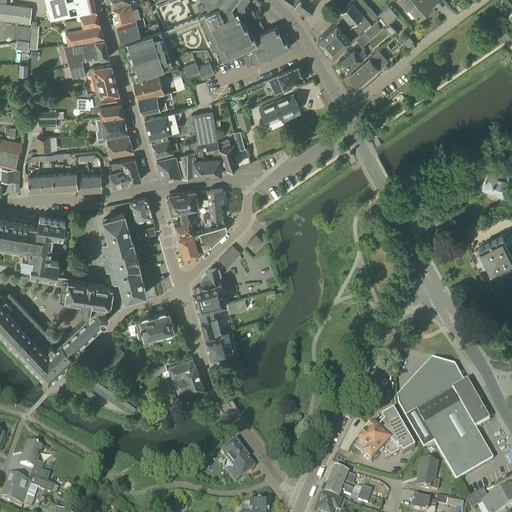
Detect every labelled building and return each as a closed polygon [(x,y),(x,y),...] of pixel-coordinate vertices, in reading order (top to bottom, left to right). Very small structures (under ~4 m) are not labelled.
[(46,0),(49,10),(47,10),(48,18),(79,12),(95,9),(92,0),(46,0)] [(114,14),(136,6),(133,0),(131,0),(129,1),(129,0),(128,0),(122,2),(122,0),(111,3),(111,5),(114,14)] [(167,0),(169,2),(155,8),(167,36),(199,21),(211,49),(214,48),(221,64),(242,55),(247,66),(266,58),(267,60),(273,58),(272,55),(289,48),(284,36),(281,37),(276,26),(265,31),(260,20),(257,21),(253,10),(250,11),(246,2),(247,0),(167,0)] [(297,0),(294,6),(306,15),(317,0),(297,0)] [(377,16),(362,0),(354,0),(353,2),(352,1),(341,11),(337,7),(331,12),(339,20),(336,22),(323,33),(317,38),(332,55),(350,38),(344,31),(346,29),(354,37),(377,16)] [(418,19),(431,8),(424,0),(399,0),(399,1),(407,9),(408,8),(418,19)] [(0,2),(0,19),(30,24),(31,16),(32,7),(0,2)] [(389,23),(398,15),(388,5),(379,13),(389,23)] [(117,23),(140,16),(137,6),(136,6),(114,14),(117,23)] [(99,23),(96,11),(80,15),(81,21),(76,21),(75,20),(65,21),(66,28),(83,26),(99,23)] [(119,34),(138,27),(137,24),(144,21),(143,16),(116,26),(119,34)] [(358,52),(364,47),(363,46),(384,27),(377,20),(355,39),(359,43),(354,48),(353,47),(339,60),(348,71),(363,59),(358,52)] [(29,39),(31,26),(14,24),(12,37),(29,39)] [(68,43),(103,37),(100,24),(65,31),(68,43)] [(31,26),(29,48),(37,48),(39,27),(31,26)] [(122,43),(123,42),(141,36),(138,27),(119,34),(122,43)] [(141,36),(123,42),(131,65),(128,66),(132,78),(173,64),(161,29),(141,36)] [(70,69),(83,66),(82,61),(100,59),(109,57),(103,38),(95,40),(63,45),(70,69)] [(16,48),(27,49),(29,42),(17,40),(16,48)] [(369,58),(348,75),(349,76),(358,86),(378,68),(379,68),(380,67),(383,65),(374,54),(369,58),(369,57),(369,58)] [(201,73),(198,67),(195,61),(183,67),(184,70),(182,71),(186,80),(200,73),(201,73)] [(201,73),(200,73),(202,79),(217,73),(213,64),(211,65),(209,62),(198,67),(201,73)] [(90,97),(119,94),(119,93),(111,64),(93,67),(94,68),(89,68),(95,91),(87,93),(87,96),(90,95),(90,97)] [(19,65),(18,77),(27,77),(28,65),(19,65)] [(83,66),(70,69),(72,78),(86,75),(83,66)] [(277,93),(284,90),(291,86),(291,85),(303,80),(297,67),(274,77),(277,84),(274,85),(277,93)] [(138,98),(163,92),(157,74),(133,81),(138,98)] [(151,117),(160,115),(159,110),(160,110),(157,102),(173,98),(171,91),(164,93),(163,92),(138,98),(142,114),(151,112),(151,117)] [(99,104),(121,101),(119,94),(90,97),(90,95),(87,96),(87,97),(86,97),(87,105),(99,104)] [(299,109),(293,94),(275,102),(274,101),(259,108),(266,124),(268,124),(270,130),(283,124),(281,118),(281,117),(299,109)] [(87,105),(86,97),(77,96),(56,95),(55,107),(77,107),(88,108),(89,112),(99,111),(100,118),(101,119),(124,115),(121,102),(121,101),(99,104),(87,105)] [(180,132),(178,127),(176,121),(181,113),(180,110),(167,113),(160,115),(151,117),(144,118),(149,137),(153,136),(154,141),(168,137),(179,135),(180,132)] [(206,145),(205,144),(205,143),(217,141),(212,111),(192,114),(194,123),(193,123),(192,124),(192,130),(195,129),(197,140),(198,147),(206,145)] [(242,131),(251,128),(247,111),(238,113),(242,131)] [(13,124),(14,117),(0,115),(0,121),(4,122),(4,123),(13,124)] [(104,138),(128,134),(124,115),(101,119),(100,118),(98,120),(98,125),(102,126),(104,138)] [(192,124),(193,123),(192,115),(189,115),(184,125),(192,124)] [(180,132),(192,130),(192,124),(184,125),(178,127),(180,132)] [(15,139),(16,128),(5,127),(4,138),(15,139)] [(238,150),(245,148),(240,131),(234,132),(238,150)] [(128,134),(104,138),(104,139),(106,138),(109,156),(133,152),(132,148),(129,138),(128,134)] [(37,153),(51,152),(50,135),(36,136),(37,153)] [(154,141),(151,141),(154,150),(156,155),(172,151),(168,137),(154,141)] [(0,165),(18,170),(23,150),(22,150),(22,146),(23,143),(2,138),(2,139),(0,138),(0,165)] [(195,148),(198,147),(197,140),(195,141),(184,143),(180,148),(181,153),(176,154),(156,159),(161,177),(165,179),(180,176),(181,178),(193,176),(191,153),(195,148)] [(207,153),(213,152),(211,143),(205,144),(206,145),(198,147),(195,148),(191,153),(193,176),(193,177),(212,175),(210,158),(205,159),(205,156),(203,156),(202,151),(206,151),(207,153)] [(225,169),(238,165),(232,146),(219,150),(225,169)] [(341,167),(345,163),(349,167),(352,163),(346,157),(338,164),(341,167)] [(124,168),(128,183),(141,180),(134,158),(122,160),(124,168)] [(210,158),(212,175),(221,174),(219,158),(210,158)] [(128,183),(124,168),(108,173),(112,187),(128,183)] [(19,191),(19,171),(1,169),(1,182),(12,182),(12,191),(19,191)] [(76,176),(77,176),(77,172),(64,173),(65,188),(77,187),(76,176)] [(326,172),(318,176),(321,180),(329,176),(326,172)] [(53,189),(65,188),(64,173),(52,174),(53,189)] [(41,190),(53,189),(52,174),(40,175),(41,190)] [(89,175),(90,190),(102,189),(101,174),(89,175)] [(511,193),(511,184),(511,183),(488,174),(482,188),(489,191),(488,194),(497,198),(498,195),(505,198),(508,192),(511,193)] [(29,191),(41,190),(40,175),(27,176),(29,191)] [(77,191),(90,190),(89,175),(77,176),(76,176),(77,187),(77,191)] [(207,190),(208,199),(208,206),(209,218),(222,217),(221,203),(224,203),(223,189),(207,190)] [(171,213),(197,208),(194,191),(170,194),(167,198),(171,213)] [(135,221),(152,216),(147,200),(144,198),(129,202),(135,221)] [(174,224),(178,237),(194,233),(189,211),(180,214),(182,222),(174,224)] [(132,240),(124,213),(102,219),(108,240),(103,242),(106,254),(103,255),(107,268),(110,267),(113,280),(119,278),(124,299),(146,293),(139,266),(140,266),(138,258),(133,240),(132,240)] [(0,245),(23,249),(21,264),(31,266),(30,272),(56,277),(58,261),(49,259),(53,235),(62,237),(62,236),(65,222),(65,221),(39,216),(37,226),(0,219),(0,245)] [(203,247),(211,245),(226,231),(225,224),(205,230),(207,236),(200,239),(203,247)] [(145,226),(136,228),(138,236),(149,233),(147,227),(147,225),(145,226)] [(204,251),(203,247),(200,239),(207,236),(205,230),(194,233),(178,237),(183,255),(186,257),(198,254),(198,253),(204,251)] [(253,250),(263,241),(256,233),(246,243),(253,250)] [(511,239),(505,243),(502,236),(478,248),(481,254),(477,256),(483,268),(487,266),(490,272),(498,268),(500,273),(510,268),(508,264),(511,261),(511,256),(510,252),(511,251),(511,239)] [(226,268),(237,257),(240,253),(232,245),(218,259),(226,268)] [(202,287),(192,289),(198,311),(198,312),(214,307),(219,306),(226,304),(222,288),(221,288),(216,268),(207,270),(209,278),(200,281),(202,287)] [(0,330),(48,381),(75,355),(72,352),(108,318),(105,315),(107,314),(107,311),(105,308),(104,308),(105,303),(110,303),(113,286),(93,282),(94,281),(87,280),(87,281),(67,278),(68,277),(56,275),(55,282),(62,283),(59,299),(80,303),(82,303),(81,309),(83,311),(88,312),(89,311),(91,312),(57,344),(9,292),(4,297),(0,293),(0,330)] [(214,307),(198,312),(205,339),(221,334),(222,334),(222,333),(221,333),(216,317),(214,307)] [(138,319),(134,320),(139,339),(142,338),(144,338),(144,337),(154,335),(155,339),(173,335),(172,330),(173,330),(173,328),(174,326),(173,322),(170,320),(168,312),(166,312),(164,311),(160,312),(159,314),(148,317),(147,316),(143,317),(141,319),(140,319),(138,319)] [(221,334),(205,339),(210,357),(227,353),(234,351),(231,341),(225,343),(222,334),(221,334)] [(110,369),(124,351),(114,344),(100,362),(110,369)] [(194,365),(192,358),(168,368),(172,378),(181,375),(182,376),(173,380),(178,392),(187,389),(189,394),(204,388),(195,365),(194,365)] [(464,384),(454,366),(431,360),(397,397),(398,406),(405,418),(423,450),(434,443),(456,482),(492,461),(475,430),(489,422),(466,382),(464,384)] [(150,376),(167,370),(165,364),(148,370),(150,376)] [(129,377),(116,380),(118,386),(130,382),(129,377)] [(399,452),(411,445),(391,413),(379,420),(379,421),(373,428),(366,435),(359,443),(368,452),(364,456),(371,463),(382,450),(387,455),(397,449),(399,452)] [(221,452),(228,461),(223,465),(236,482),(255,467),(248,458),(235,441),(221,452)] [(27,443),(20,464),(33,469),(30,476),(47,483),(51,474),(41,471),(43,465),(37,463),(42,449),(27,443)] [(419,488),(433,491),(437,492),(439,483),(434,482),(438,464),(420,460),(418,475),(421,476),(419,488)] [(356,478),(348,474),(334,469),(329,482),(352,491),(354,486),(352,486),(356,478)] [(9,476),(5,487),(26,495),(34,499),(38,489),(53,495),(57,494),(57,493),(59,488),(55,487),(55,486),(47,483),(30,476),(29,476),(28,477),(26,482),(9,476)] [(350,496),(352,491),(329,482),(324,494),(337,500),(340,492),(350,496)] [(5,487),(1,499),(22,507),(22,505),(31,508),(35,499),(34,499),(26,495),(5,487)] [(82,498),(84,499),(87,489),(85,489),(81,487),(78,497),(82,498)] [(361,489),(360,494),(370,497),(372,490),(362,487),(361,489)] [(488,499),(482,503),(482,504),(486,511),(500,511),(511,505),(511,491),(509,487),(488,499)] [(367,504),(370,497),(360,494),(357,501),(367,504)] [(341,511),(346,502),(339,500),(338,502),(323,496),(317,511),(341,511)] [(434,511),(437,502),(414,497),(411,510),(422,511),(434,511)] [(462,510),(464,501),(447,498),(446,506),(462,510)] [(249,503),(249,511),(268,511),(269,503),(249,503)]
